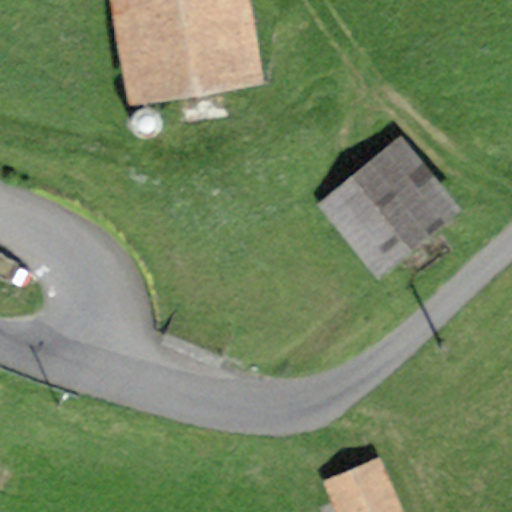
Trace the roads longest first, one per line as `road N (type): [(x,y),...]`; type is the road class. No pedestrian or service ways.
road 1 (unclassified): [(97,375),(220,405),(303,408),(370,374),(511,255)]
road 2 (unclassified): [(97,375),(107,305),(88,265),(0,205)]
